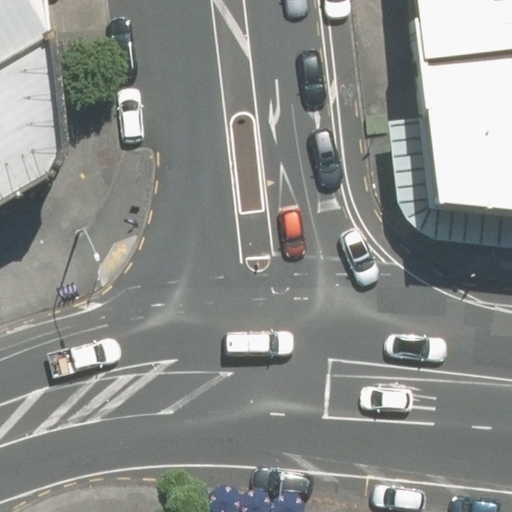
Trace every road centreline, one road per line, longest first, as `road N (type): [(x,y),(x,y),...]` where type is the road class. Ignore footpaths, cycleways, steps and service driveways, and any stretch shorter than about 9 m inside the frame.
road 1 (secondary): [(244,0),(300,115),(345,386)]
road 2 (secondary): [(225,375),(203,135),(234,0)]
road 3 (secondary): [(225,375),(123,382),(0,424)]
road 4 (secondary): [(511,405),(345,386)]
road 5 (secondary): [(345,386),(225,375)]
